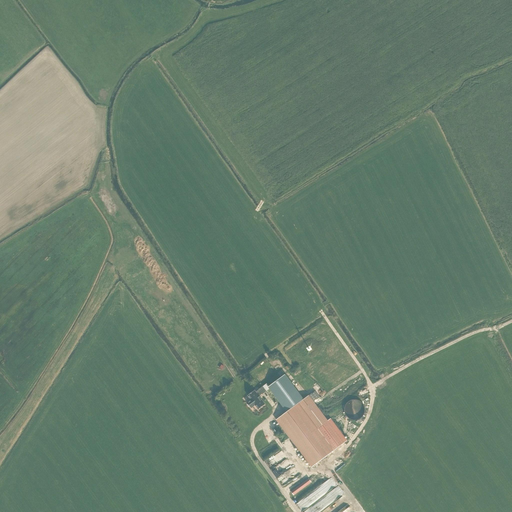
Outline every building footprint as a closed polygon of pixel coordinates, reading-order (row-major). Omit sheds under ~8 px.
[(281,407),(282,406),(268,388),(285,376),(277,366),(273,369),(270,370),(265,364),(260,367),(265,374),(258,379),(279,408),(281,407)] [(268,388),(282,406),(286,412),(303,400),(285,376),(268,388)] [(266,391),(263,386),(259,389),(256,392),(254,390),(248,395),(251,400),(247,403),(248,404),(247,405),(249,407),(250,407),(251,408),(255,405),(258,409),(265,404),(259,396),(262,394),(266,391)] [(314,399),(319,394),(315,389),(310,393),(314,399)] [(272,407),(276,405),(268,395),(265,397),(272,407)] [(314,402),(309,395),(303,400),(286,412),(277,419),(313,467),(347,441),(330,420),(328,422),(314,403),(314,402)] [(311,482),(308,478),(291,491),(293,495),(311,482)] [(311,492),(299,502),(305,508),(316,498),(311,492)]
